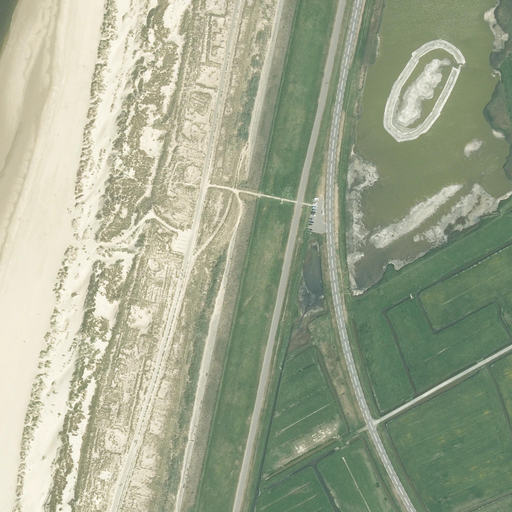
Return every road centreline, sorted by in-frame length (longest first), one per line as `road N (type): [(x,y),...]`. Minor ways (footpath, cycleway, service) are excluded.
road 1 (unknown): [(278,0),(233,192),(192,261),(119,511)]
road 2 (tertiary): [(370,425),(344,340),(330,244),(334,126),(358,0)]
road 3 (unclassified): [(511,346),(370,425)]
road 4 (track): [(262,490),(370,425)]
